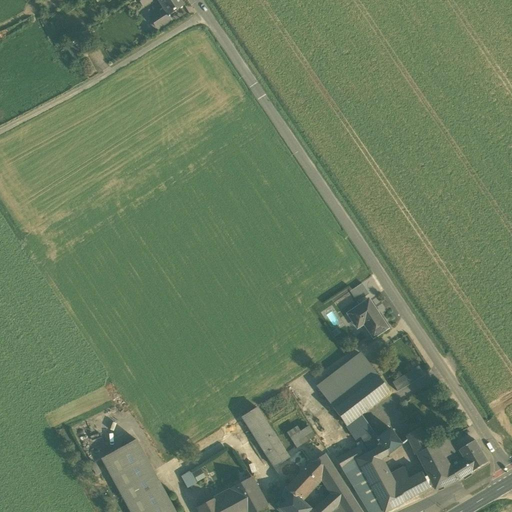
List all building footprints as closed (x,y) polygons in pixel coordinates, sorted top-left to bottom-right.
[(157,0),(165,11),(168,16),(169,15),(184,6),(180,0),(157,0)] [(170,17),(169,15),(168,16),(165,11),(160,15),(158,12),(151,17),(157,26),(157,27),(158,29),(171,20),(169,17),(170,17)] [(362,284),(350,292),(357,302),(369,294),(362,284)] [(361,319),(374,338),(388,328),(369,300),(348,314),(355,324),(361,319)] [(319,389),(333,407),(377,374),(364,355),(319,389)] [(392,383),(397,392),(420,378),(424,376),(419,368),(392,383)] [(390,392),(377,374),(333,407),(351,433),(366,422),(361,416),(390,392)] [(242,417),(274,468),(289,458),(257,408),(242,417)] [(351,433),(356,440),(361,436),(371,429),(366,422),(351,433)] [(290,439),(296,448),(315,437),(309,427),(290,439)] [(374,450),(380,460),(401,444),(390,428),(376,438),(371,429),(361,436),(371,452),(374,450)] [(407,436),(417,455),(431,447),(421,428),(407,436)] [(459,481),(470,474),(462,462),(452,468),(445,456),(458,447),(452,436),(417,455),(436,490),(459,480),(459,481)] [(130,511),(175,511),(136,440),(101,459),(130,511)] [(356,444),(358,447),(364,457),(369,454),(361,441),(356,444)] [(465,460),(462,462),(470,474),(489,463),(476,441),(460,451),(465,460)] [(371,452),(369,454),(364,457),(358,447),(336,459),(367,511),(384,511),(369,480),(386,471),(380,460),(374,450),(371,452)] [(311,461),(285,489),(292,495),(293,494),(300,500),(321,478),(323,482),(337,473),(325,454),(312,463),(311,461)] [(403,467),(388,475),(397,491),(412,483),(410,479),(403,467)] [(181,477),(187,488),(197,483),(190,471),(181,477)] [(384,511),(418,494),(412,483),(397,491),(388,475),(386,471),(369,480),(384,511)] [(423,472),(410,479),(412,483),(418,480),(425,476),(423,472)] [(361,511),(337,473),(323,482),(331,494),(332,495),(338,505),(331,511),(330,511),(361,511)] [(418,480),(424,491),(431,487),(425,476),(418,480)] [(241,511),(257,511),(267,507),(252,478),(230,490),(241,511)] [(418,480),(412,483),(418,494),(424,491),(418,480)] [(287,500),(292,495),(285,489),(282,497),(287,500)] [(241,511),(230,490),(214,499),(220,511),(241,511)] [(279,509),(282,511),(307,511),(310,509),(300,500),(293,494),(292,495),(287,500),(279,509)] [(312,511),(330,511),(331,511),(338,505),(332,495),(312,511)] [(198,511),(220,511),(214,499),(196,508),(198,511)]
